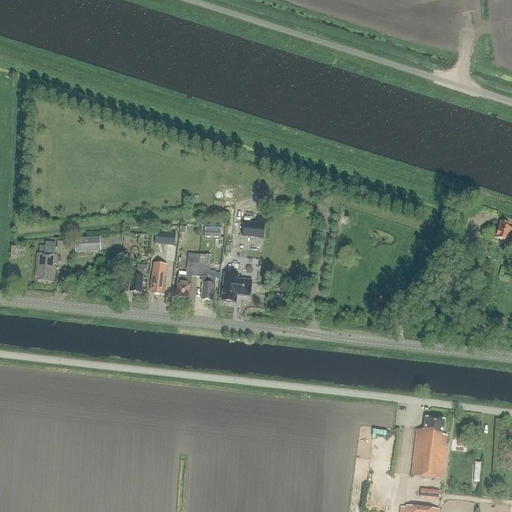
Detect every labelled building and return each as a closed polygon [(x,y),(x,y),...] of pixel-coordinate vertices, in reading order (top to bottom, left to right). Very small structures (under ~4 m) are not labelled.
[(263,239),(266,219),(258,218),(257,224),(244,222),(242,237),(263,239)] [(501,221),(495,239),(509,244),(511,237),(511,229),(508,228),(509,224),(501,221)] [(171,236),(169,259),(177,260),(180,236),(171,236)] [(101,252),(100,240),(75,241),(75,254),(101,252)] [(37,254),(34,278),(38,278),(37,281),(54,283),(56,268),(54,268),(55,265),(56,265),(57,256),(54,256),(55,243),(45,242),(44,246),(39,246),(38,254),(37,254)] [(197,278),(199,256),(188,254),(186,274),(178,273),(175,298),(189,299),(191,277),(197,278)] [(199,256),(197,278),(203,278),(203,286),(201,287),(201,290),(202,291),(201,301),(213,302),(215,280),(219,280),(220,274),(216,274),(216,273),(210,272),(211,256),(206,256),(199,256)] [(152,275),(150,291),(152,291),(152,295),(164,296),(166,277),(164,276),(165,266),(154,265),(153,275),(152,275)] [(143,271),(137,270),(135,270),(134,276),(131,275),(130,278),(129,279),(129,281),(130,282),(129,293),(141,294),(143,271)] [(238,277),(224,275),(221,302),(227,302),(227,303),(233,304),(233,303),(235,303),(236,295),(249,296),(251,282),(237,281),(238,277)] [(417,430),(411,477),(444,481),(448,444),(446,444),(447,436),(443,435),(445,421),(425,418),(424,431),(417,430)] [(438,501),(439,492),(420,490),(419,498),(438,501)]
